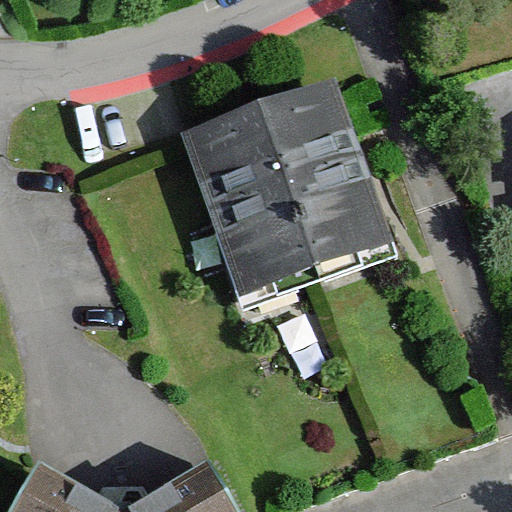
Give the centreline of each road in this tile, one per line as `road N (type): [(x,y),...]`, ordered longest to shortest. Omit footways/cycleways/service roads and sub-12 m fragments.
road 1 (unknown): [(371,0),(511,390)]
road 2 (residential): [(268,0),(118,69),(0,64)]
